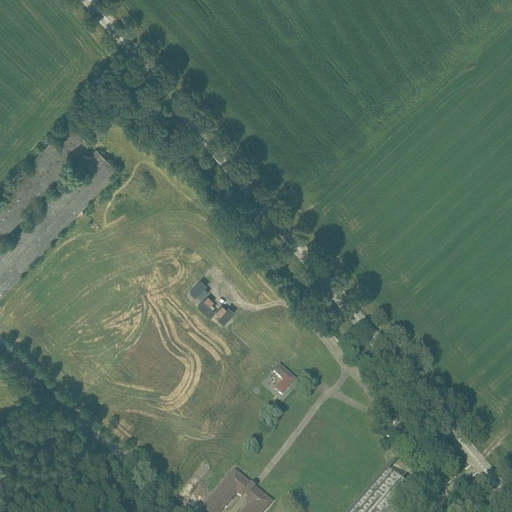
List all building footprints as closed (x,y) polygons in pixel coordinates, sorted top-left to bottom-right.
[(0,240),(90,144),(69,124),(0,198),(0,240)] [(0,298),(119,171),(96,150),(0,255),(0,298)] [(206,287),(200,281),(189,293),(195,299),(206,287)] [(202,302),(197,308),(209,319),(215,313),(202,302)] [(234,313),(228,308),(217,320),(223,325),(234,313)] [(279,366),(273,372),(283,380),(275,390),(281,395),(295,379),(279,366)] [(407,511),(410,509),(426,488),(394,461),(350,511),(407,511)] [(236,469),(203,508),(207,511),(217,511),(235,492),(241,497),(252,483),(236,469)] [(263,511),(273,500),(257,487),(246,501),(252,505),(246,511),(263,511)]
